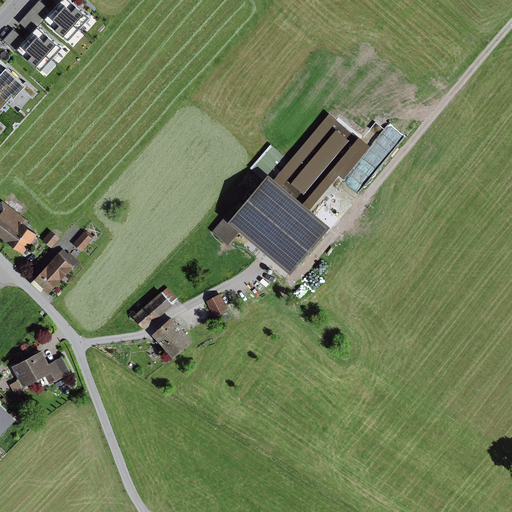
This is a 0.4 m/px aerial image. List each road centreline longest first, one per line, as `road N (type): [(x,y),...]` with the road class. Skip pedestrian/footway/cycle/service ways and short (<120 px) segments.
road 1 (track): [(511,23),(293,277),(268,263),(150,331),(77,346)]
road 2 (unclassified): [(9,267),(71,334),(145,511)]
